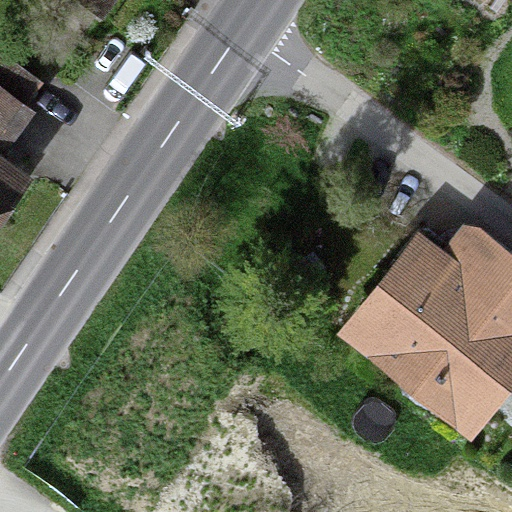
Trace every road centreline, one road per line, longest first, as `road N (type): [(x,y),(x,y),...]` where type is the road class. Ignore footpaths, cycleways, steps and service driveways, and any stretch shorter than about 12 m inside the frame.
road 1 (secondary): [(0,375),(258,0)]
road 2 (track): [(239,27),(511,225)]
